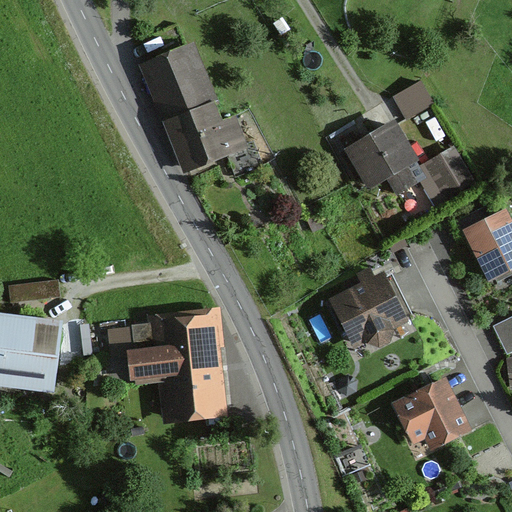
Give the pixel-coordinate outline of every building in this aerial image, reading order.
[(192,48),(140,69),(184,176),(247,151),(235,122),(223,127),(192,48)] [(421,86),(394,102),(406,122),(433,106),(421,86)] [(394,127),(347,154),(368,190),(388,178),(399,198),(426,182),(394,127)] [(456,153),(430,168),(449,200),(475,185),(456,153)] [(511,227),(506,216),(462,237),(489,289),(511,277),(511,227)] [(383,278),(332,303),(355,348),(405,323),(383,278)] [(11,284),(11,303),(61,301),(60,283),(11,284)] [(128,356),(132,384),(162,380),(167,423),(226,417),(214,311),(149,318),(150,328),(109,333),(112,358),(128,356)] [(59,327),(0,319),(0,386),(51,393),(59,327)] [(511,319),(493,329),(507,357),(511,354),(511,319)] [(445,385),(393,409),(410,446),(425,439),(431,453),(469,435),(445,385)]
